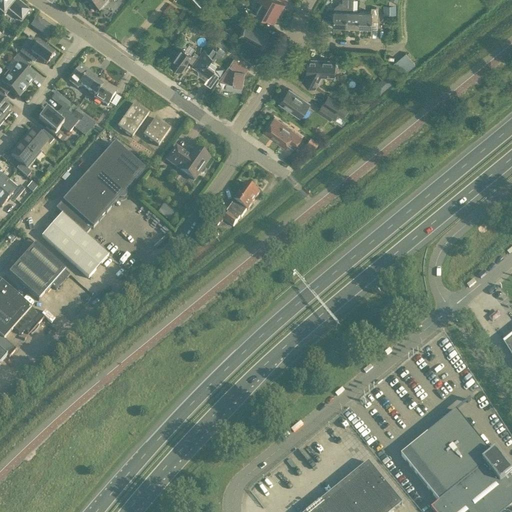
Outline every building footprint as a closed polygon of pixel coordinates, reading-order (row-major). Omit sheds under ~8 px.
[(0,0),(0,13),(3,16),(8,10),(21,21),(29,12),(16,1),(14,3),(10,0),(0,0)] [(86,0),(86,1),(99,12),(109,0),(86,0)] [(261,0),(265,2),(259,14),(269,19),(268,20),(270,21),(271,20),(274,22),(284,4),(276,0),(261,0)] [(342,0),(342,3),(339,3),(335,7),(335,8),(327,8),(322,19),(334,19),(333,25),(346,26),(347,11),(347,3),(347,0),(342,0)] [(347,0),(347,3),(347,11),(346,26),(358,26),(359,12),(354,12),(353,0),(347,0)] [(396,14),(396,5),(384,5),(384,14),(396,14)] [(371,27),(371,21),(378,21),(378,14),(377,7),(371,7),(371,13),(359,12),(358,26),(371,27)] [(54,30),(36,18),(30,28),(47,40),(54,30)] [(270,34),(247,21),(239,35),(249,41),(250,39),(257,42),(255,45),(262,48),(270,34)] [(220,36),(232,43),(236,36),(224,29),(220,36)] [(189,44),(187,46),(178,40),(175,44),(181,48),(169,64),(180,72),(192,55),(191,54),(195,49),(189,44)] [(215,68),(215,65),(212,63),(216,58),(221,56),(227,48),(215,40),(207,52),(204,50),(193,66),(199,71),(200,74),(199,75),(206,80),(205,83),(211,87),(219,75),(213,71),(215,68)] [(46,65),(53,56),(33,41),(26,50),(24,48),(20,54),(31,62),(35,57),(46,65)] [(404,74),(415,64),(405,53),(392,64),(393,67),(404,74)] [(243,85),(245,72),(246,69),(247,70),(251,64),(237,54),(220,78),(226,82),(225,90),(241,92),(242,85),(243,85)] [(11,75),(27,89),(34,79),(24,70),(28,66),(17,57),(13,62),(18,66),(11,75)] [(307,73),(303,80),(315,87),(320,76),(324,74),(334,75),(334,73),(335,73),(337,70),(338,66),(336,62),(335,62),(335,61),(308,59),(307,73)] [(79,86),(88,93),(95,82),(88,78),(90,75),(81,67),(68,82),(76,89),(79,86)] [(0,90),(4,94),(8,89),(19,98),(27,89),(11,75),(8,72),(0,81),(0,90)] [(392,77),(383,85),(386,88),(395,80),(392,77)] [(102,87),(95,82),(88,93),(94,97),(93,99),(106,107),(116,91),(104,84),(102,87)] [(280,102),(279,103),(300,117),(309,103),(289,89),(284,97),(282,97),(280,101),(280,102)] [(0,118),(2,120),(3,119),(5,121),(10,115),(8,114),(10,111),(2,105),(0,102),(0,101),(3,97),(0,94),(0,118)] [(328,96),(323,103),(335,111),(340,104),(328,96)] [(76,109),(61,97),(55,103),(71,116),(76,109)] [(330,119),(335,111),(323,103),(318,111),(330,119)] [(148,114),(146,112),(134,104),(117,128),(131,138),(148,114)] [(47,127),(45,129),(54,136),(61,127),(69,134),(79,122),(62,109),(55,118),(46,110),(38,120),(47,127)] [(80,123),(85,116),(77,110),(72,116),(80,123)] [(274,117),(264,132),(271,137),(273,135),(278,139),(276,141),(284,146),(287,142),(294,146),(293,148),(302,136),(274,117)] [(142,136),(157,147),(170,130),(155,119),(142,136)] [(96,125),(92,122),(87,127),(92,131),(96,125)] [(74,130),(76,132),(82,126),(79,123),(74,130)] [(40,152),(47,144),(49,146),(53,141),(43,132),(39,137),(32,131),(25,140),(40,152)] [(306,143),(314,149),(319,142),(311,136),(306,143)] [(33,161),(32,161),(34,162),(42,153),(40,152),(25,140),(18,148),(33,161)] [(61,215),(85,236),(93,227),(119,200),(121,201),(123,200),(126,197),(126,195),(125,193),(128,190),(145,172),(116,145),(55,210),(61,215)] [(176,147),(166,161),(194,181),(199,174),(201,174),(202,174),(204,173),(205,171),(204,169),(203,168),(209,159),(205,157),(205,155),(201,152),(199,152),(195,150),(189,158),(185,155),(186,154),(176,147)] [(33,161),(18,148),(11,157),(20,165),(16,170),(27,179),(31,174),(26,169),(32,161),(33,161)] [(0,191),(8,181),(0,174),(0,172),(1,171),(0,170),(0,191)] [(0,206),(2,208),(11,197),(16,201),(25,191),(19,186),(17,189),(8,181),(0,191),(0,206)] [(227,214),(224,220),(229,223),(253,188),(246,183),(234,200),(235,201),(226,214),(227,214)] [(260,193),(253,188),(229,223),(234,226),(240,217),(241,217),(246,209),(248,210),(260,193)] [(167,221),(174,212),(164,204),(157,213),(167,221)] [(85,236),(61,215),(41,238),(88,279),(108,257),(85,236)] [(220,223),(213,218),(211,221),(217,226),(219,223),(220,223)] [(207,236),(202,232),(195,242),(199,245),(207,236)] [(19,236),(0,256),(0,263),(3,266),(25,242),(19,236)] [(34,245),(8,275),(38,302),(51,287),(56,291),(69,276),(34,245)] [(68,299),(80,286),(71,279),(52,300),(57,304),(64,295),(68,299)] [(0,351),(6,357),(8,359),(16,350),(16,349),(15,350),(3,340),(13,329),(20,336),(25,331),(29,334),(29,335),(31,336),(32,335),(34,334),(35,333),(36,332),(37,330),(38,329),(39,327),(38,326),(43,320),(1,282),(0,283),(0,351)] [(511,336),(503,343),(504,343),(511,357),(511,336)] [(401,457),(439,503),(431,510),(433,511),(503,511),(511,505),(511,479),(509,477),(511,474),(495,454),(492,456),(457,412),(409,451),(401,457)] [(368,464),(360,471),(308,511),(393,511),(402,505),(368,464)]
